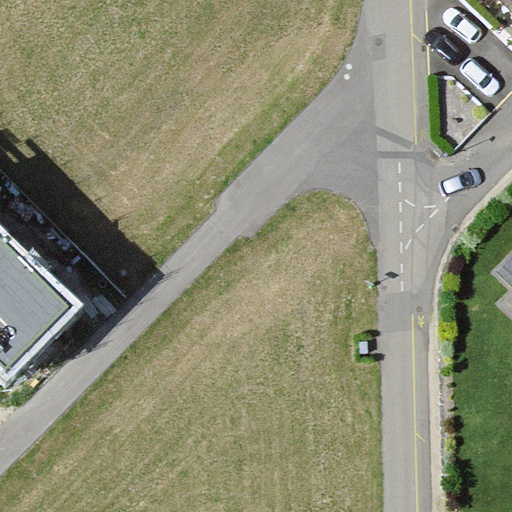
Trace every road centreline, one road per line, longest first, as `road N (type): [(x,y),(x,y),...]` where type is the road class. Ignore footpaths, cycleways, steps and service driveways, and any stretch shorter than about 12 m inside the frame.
road 1 (residential): [(397,254),(400,511)]
road 2 (residential): [(387,0),(397,254)]
road 3 (residential): [(397,254),(511,138)]
